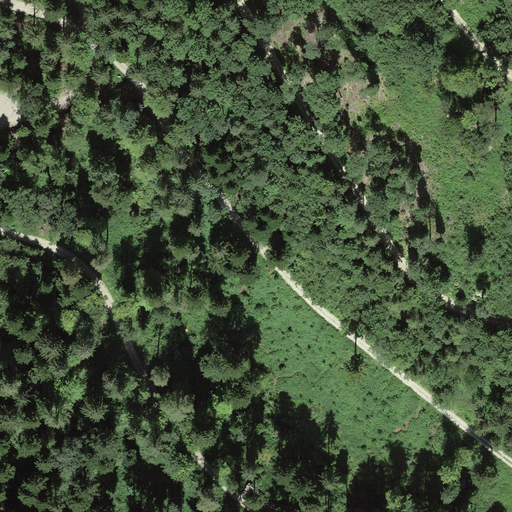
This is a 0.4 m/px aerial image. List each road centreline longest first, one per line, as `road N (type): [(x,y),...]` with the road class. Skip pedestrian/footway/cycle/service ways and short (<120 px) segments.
road 1 (track): [(80,0),(204,177),(369,348),(511,464)]
road 2 (track): [(239,0),(311,135),(393,261),(452,313),(511,317)]
road 3 (track): [(0,224),(55,250),(110,296),(156,405),(200,457),(269,511)]
road 4 (track): [(17,0),(63,19),(88,47),(86,78),(60,104),(14,115)]
